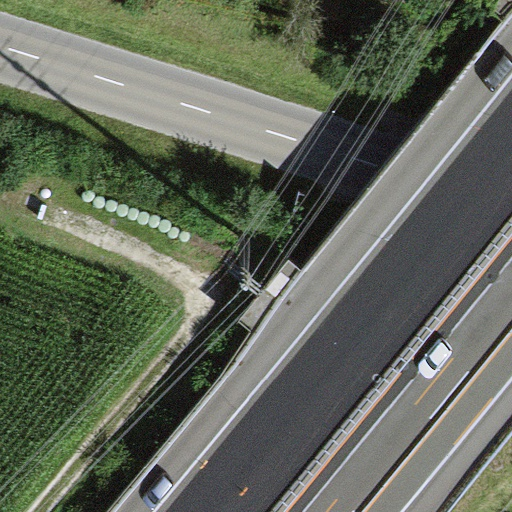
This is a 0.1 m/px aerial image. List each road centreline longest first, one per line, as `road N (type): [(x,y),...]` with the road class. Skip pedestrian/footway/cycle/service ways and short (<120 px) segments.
road 1 (tertiary): [(0,45),(511,207)]
road 2 (motorway): [(511,148),(212,511)]
road 3 (track): [(37,511),(217,296),(58,217)]
road 4 (motorway): [(351,511),(511,319)]
